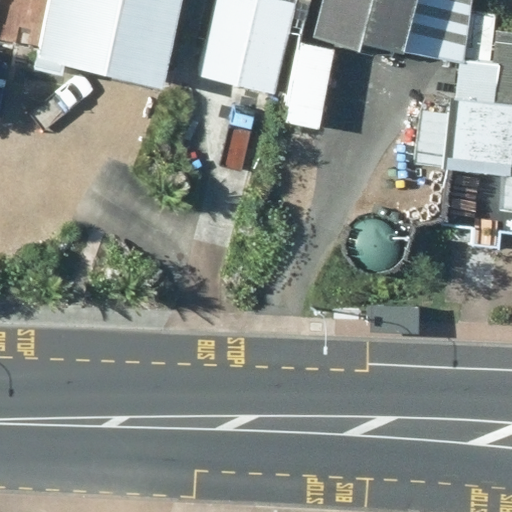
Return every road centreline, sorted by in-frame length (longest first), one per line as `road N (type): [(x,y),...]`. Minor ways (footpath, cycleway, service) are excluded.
road 1 (secondary): [(397,426),(0,421)]
road 2 (secondary): [(511,463),(397,426)]
